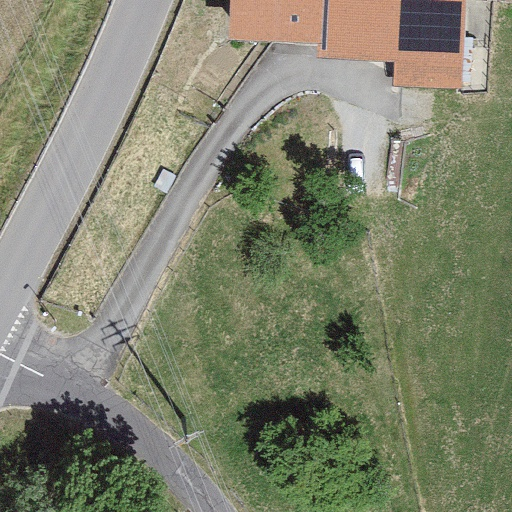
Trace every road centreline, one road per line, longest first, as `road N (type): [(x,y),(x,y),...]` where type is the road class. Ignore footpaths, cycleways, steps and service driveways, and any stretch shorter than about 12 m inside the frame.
road 1 (tertiary): [(0,294),(84,136),(143,0)]
road 2 (residential): [(0,354),(110,408),(218,511)]
